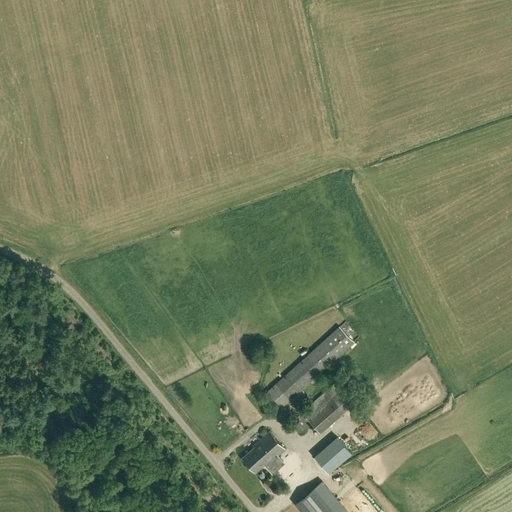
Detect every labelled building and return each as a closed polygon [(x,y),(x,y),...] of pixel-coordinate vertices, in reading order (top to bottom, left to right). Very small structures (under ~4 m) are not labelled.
[(278,410),(354,342),(340,327),(265,395),(278,410)] [(337,381),(330,387),(325,391),(302,412),(321,433),(355,402),(337,381)] [(310,427),(299,414),(291,422),(301,435),(310,427)] [(279,454),(286,448),(270,431),(256,444),(257,445),(243,457),(256,472),(265,464),(282,483),(302,466),(291,454),(284,460),(279,454)] [(351,452),(337,436),(315,455),(329,472),(351,452)] [(348,511),(322,480),(295,502),(302,511),(348,511)]
